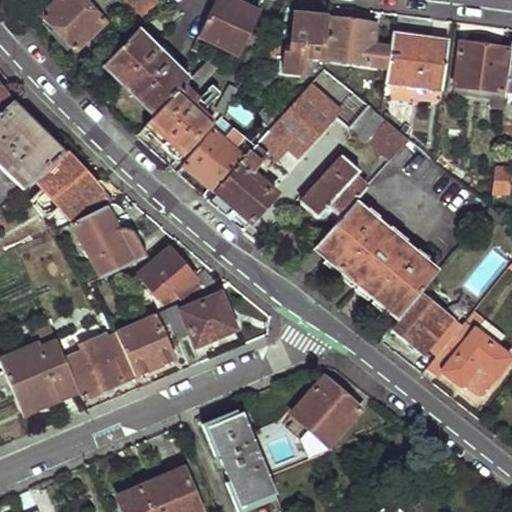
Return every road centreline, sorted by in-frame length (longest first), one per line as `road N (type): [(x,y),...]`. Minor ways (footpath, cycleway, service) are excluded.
road 1 (residential): [(318,316),(150,187),(0,32)]
road 2 (residential): [(0,472),(278,361),(318,316)]
road 3 (residential): [(511,469),(318,316)]
